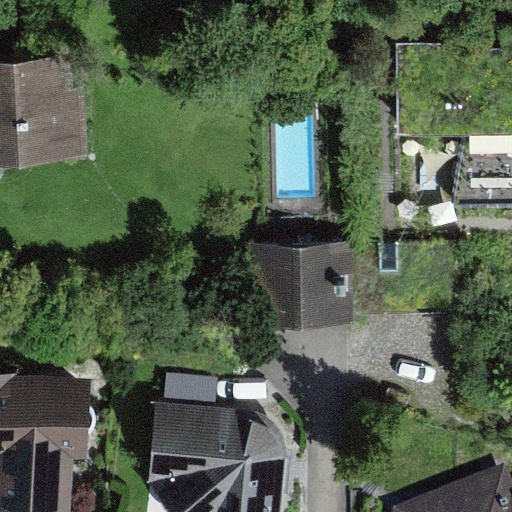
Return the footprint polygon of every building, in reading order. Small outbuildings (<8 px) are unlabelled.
[(511,36),(398,38),(399,125),(511,123),(511,36)] [(89,48),(0,51),(0,158),(93,155),(89,48)] [(465,203),(511,200),(511,125),(462,127),(465,203)] [(418,198),(458,199),(459,171),(419,170),(418,198)] [(348,246),(266,246),(266,314),(348,314),(348,246)] [(0,369),(0,503),(75,508),(79,459),(93,460),(100,374),(16,372),(0,369)] [(266,408),(249,405),(157,398),(150,479),(178,511),(281,511),(283,489),(286,489),(289,451),(288,434),(279,418),(266,408)] [(511,511),(511,484),(507,471),(402,511),(511,511)]
